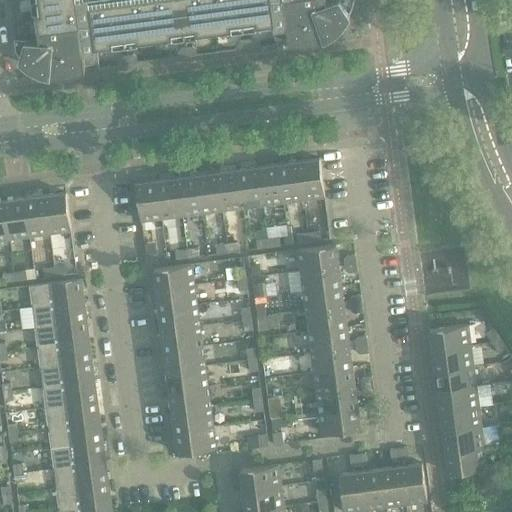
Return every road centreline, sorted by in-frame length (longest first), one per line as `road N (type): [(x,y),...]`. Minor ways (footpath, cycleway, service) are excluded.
road 1 (unclassified): [(198,470),(141,477),(100,127)]
road 2 (residential): [(396,439),(347,91)]
road 3 (tertiary): [(100,127),(347,91)]
road 4 (tertiary): [(511,197),(464,74)]
